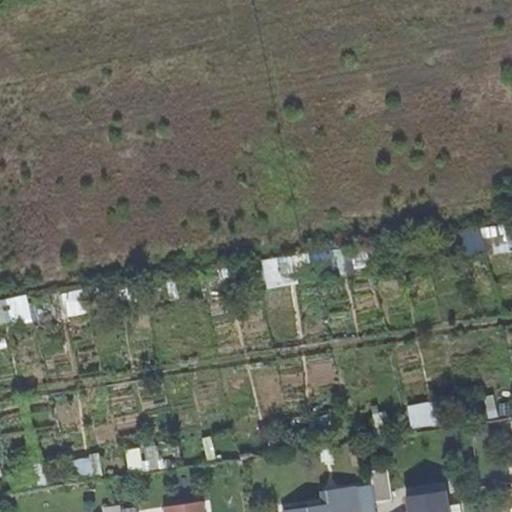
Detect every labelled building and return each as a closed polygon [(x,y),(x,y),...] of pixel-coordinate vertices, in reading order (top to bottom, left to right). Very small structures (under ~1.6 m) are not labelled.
[(411,403),(413,424),(440,421),(438,400),(411,403)] [(390,476),(372,478),(373,487),(374,491),(377,509),(395,506),(390,476)] [(377,511),(377,509),(374,491),(322,498),(324,510),(313,511),(377,511)] [(410,511),(459,511),(459,505),(446,506),(444,492),(408,497),(410,511)] [(168,511),(195,511),(206,511),(205,503),(168,508),(168,511)]
